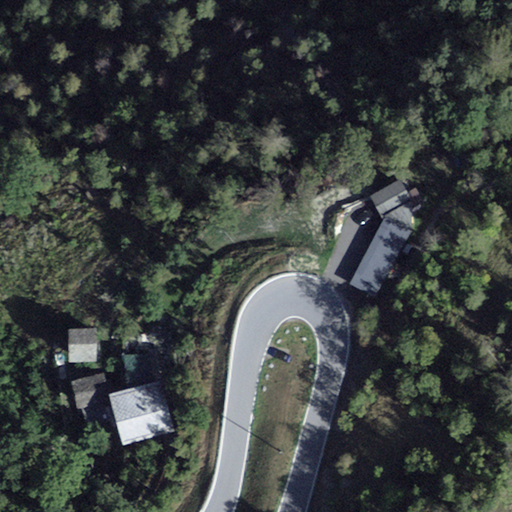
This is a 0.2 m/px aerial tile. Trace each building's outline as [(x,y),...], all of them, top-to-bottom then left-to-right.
[(382,205),(411,188),(401,173),(373,190),(382,205)] [(385,211),(350,276),(379,291),(414,226),(385,211)] [(94,318),(65,319),(67,357),(96,356),(94,318)] [(75,369),(78,398),(104,395),(101,366),(75,369)] [(166,373),(107,389),(121,443),(181,427),(166,373)]
